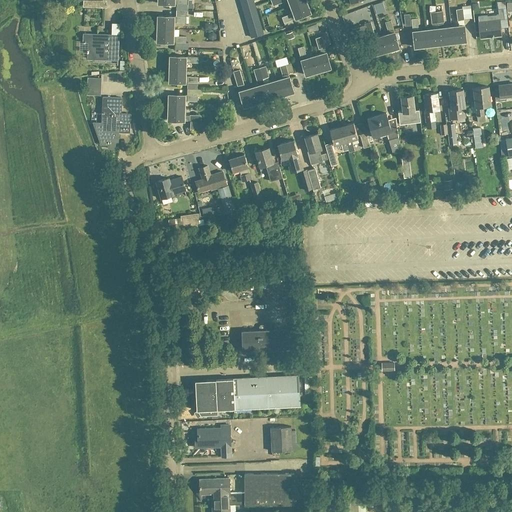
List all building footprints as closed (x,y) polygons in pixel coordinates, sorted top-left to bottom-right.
[(158,0),(158,4),(174,5),(176,5),(176,11),(186,11),(186,0),(158,0)] [(305,1),(291,7),(293,14),(281,18),(283,23),(295,19),(310,14),(305,1)] [(241,5),(242,11),(254,7),(253,2),(241,5)] [(244,16),(256,13),(254,7),(242,11),(244,16)] [(462,7),(462,10),(463,20),(471,19),(470,7),(462,7)] [(498,15),(478,18),(478,23),(480,39),(501,37),(500,28),(499,21),(504,20),(503,9),(498,10),(498,15)] [(451,28),(453,43),(466,42),(464,26),(463,20),(462,10),(456,11),(458,27),(451,28)] [(158,16),(157,29),(173,30),(173,23),(186,24),(186,11),(176,11),(176,17),(174,17),(158,16)] [(244,16),(246,22),(258,18),(256,13),(244,16)] [(264,28),(269,27),(266,17),(261,18),(264,28)] [(247,27),(259,24),(258,18),(246,22),(247,27)] [(427,46),(425,31),(418,32),(416,19),(411,20),(412,32),(414,48),(427,46)] [(381,37),(386,52),(399,48),(394,33),(390,21),(384,23),(388,35),(381,37)] [(386,52),(381,37),(375,39),(370,23),(364,25),(369,41),(373,56),(386,52)] [(247,27),(249,33),(261,29),(259,24),(247,27)] [(309,34),(318,30),(316,25),(307,28),(309,34)] [(438,29),(440,45),(453,43),(451,28),(444,28),(438,29)] [(173,30),(157,29),(157,42),(172,43),(185,43),(185,37),(173,37),(173,30)] [(261,29),(249,33),(251,38),(262,35),(261,29)] [(425,31),(427,46),(440,45),(438,29),(425,31)] [(118,61),(119,36),(83,34),(83,43),(88,43),(87,60),(118,61)] [(313,57),(318,72),(330,68),(326,53),(321,38),(316,39),(320,55),(313,57)] [(313,57),(306,59),(303,47),(297,49),(305,76),(318,72),(313,57)] [(169,70),(185,70),(185,63),(198,64),(198,51),(186,50),(185,57),(170,56),(169,70)] [(248,65),(253,64),(255,70),(260,68),(255,50),(245,52),(248,65)] [(285,65),(288,75),(294,73),(291,64),(285,65)] [(276,81),(281,96),(293,93),(289,78),(288,75),(285,65),(279,67),(283,79),(276,81)] [(281,96),(276,81),(269,83),(265,67),(259,69),(268,100),(281,96)] [(251,88),(256,103),(268,100),(259,69),(254,70),(258,86),(251,88)] [(187,83),(187,89),(197,90),(197,78),(185,77),(185,70),(169,70),(169,83),(187,83)] [(237,86),(243,85),(239,71),(233,72),(237,86)] [(100,96),(101,79),(88,79),(87,83),(92,83),(92,96),(100,96)] [(511,97),(511,84),(498,86),(499,88),(494,89),(496,111),(506,110),(505,101),(505,98),(511,97)] [(256,103),(251,88),(239,92),(243,107),(256,103)] [(482,107),(490,106),(488,88),(473,89),(475,108),(476,117),(483,116),(482,107)] [(169,95),(168,108),(184,109),(184,101),(196,102),(197,90),(187,89),(187,96),(169,95)] [(463,108),(464,108),(462,90),(449,92),(451,109),(449,109),(450,120),(464,118),(463,108)] [(433,111),(439,110),(437,94),(424,95),(425,109),(424,110),(426,122),(434,121),(433,111)] [(399,125),(420,123),(418,111),(414,111),(412,96),(401,98),(403,111),(398,111),(399,125)] [(129,133),(130,115),(119,115),(119,108),(121,108),(121,99),(103,98),(102,112),(101,112),(101,114),(102,114),(101,132),(129,133)] [(183,116),(184,109),(168,108),(167,121),(183,122),(183,116)] [(400,151),(398,138),(395,118),(388,121),(386,114),(368,119),(373,137),(386,133),(392,153),(400,151)] [(354,151),(351,141),(358,139),(353,123),(341,127),(348,150),(349,153),(354,151)] [(449,145),(456,145),(454,125),(447,126),(449,145)] [(348,150),(341,127),(329,130),(334,146),(341,144),(344,152),(348,150)] [(322,162),(322,161),(327,160),(325,154),(320,156),(319,150),(320,150),(316,134),(305,137),(309,150),(306,150),(309,161),(315,160),(316,164),(322,162)] [(363,149),(369,147),(365,134),(359,135),(363,149)] [(291,172),(300,170),(302,169),(298,155),(297,155),(293,141),(278,145),(282,160),(289,158),(291,167),(290,167),(291,172)] [(331,167),(337,165),(331,144),(325,146),(331,167)] [(270,182),(282,179),(277,163),(273,164),(268,148),(255,152),(260,167),(266,166),(270,182)] [(242,182),(251,180),(247,168),(248,168),(244,155),(229,160),(233,172),(239,170),(242,182)] [(211,191),(226,186),(222,172),(210,176),(207,167),(198,169),(202,180),(195,182),(198,193),(211,189),(211,191)] [(315,169),(307,172),(313,191),(320,189),(315,169)] [(311,190),(306,171),(299,173),(305,191),(311,190)] [(173,195),(185,191),(181,178),(169,181),(168,179),(156,182),(161,200),(173,196),(173,195)] [(260,212),(265,211),(257,182),(250,185),(257,211),(260,211),(260,212)] [(236,211),(228,186),(217,190),(224,215),(236,211)] [(197,214),(180,216),(182,229),(199,226),(198,218),(197,214)] [(275,322),(284,322),(284,313),(275,313),(275,322)] [(243,353),(291,350),(290,330),(242,332),(243,353)] [(217,416),(217,410),(300,406),(299,376),(195,381),(197,411),(200,416),(201,417),(217,416)] [(198,448),(199,448),(221,447),(221,453),(220,453),(221,453),(221,457),(220,457),(220,458),(230,457),(229,426),(220,426),(220,429),(197,430),(197,437),(196,438),(195,439),(195,446),(196,447),(198,447),(198,448)] [(296,451),(295,431),(291,431),(291,427),(270,428),(271,452),(292,451),(296,451)] [(214,504),(211,504),(211,511),(229,511),(229,505),(244,505),(244,506),(293,505),(293,474),(244,474),(244,493),(238,493),(229,494),(213,495),(214,504)] [(199,495),(213,495),(229,494),(229,479),(199,480),(199,495)] [(365,511),(366,495),(343,496),(343,511),(365,511)] [(340,511),(341,496),(319,496),(319,511),(340,511)]
